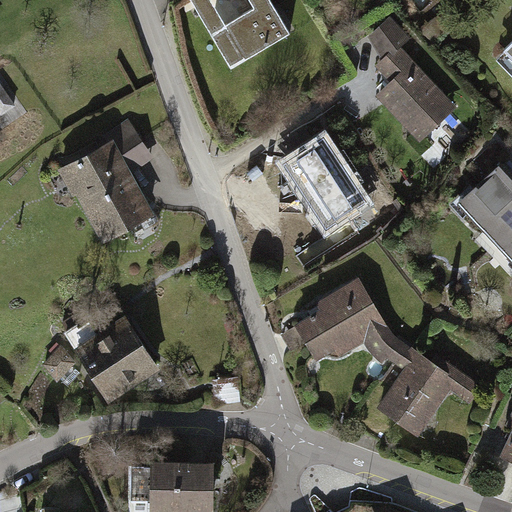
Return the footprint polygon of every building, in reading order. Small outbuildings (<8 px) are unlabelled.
[(272,0),(191,0),(235,74),(295,39),(272,0)] [(511,43),(498,57),(511,71),(511,43)] [(366,81),(429,148),(463,116),(400,49),(366,81)] [(0,115),(2,115),(3,117),(17,108),(2,85),(0,86),(0,115)] [(324,133),(282,159),(325,226),(366,200),(324,133)] [(115,149),(66,178),(111,256),(161,228),(115,149)] [(511,177),(498,163),(448,213),(511,276),(511,177)] [(289,322),(312,375),(361,348),(398,381),(415,357),(392,338),(360,285),(289,322)] [(156,367),(124,312),(67,346),(99,400),(156,367)] [(483,386),(415,357),(398,381),(365,425),(413,445),(450,399),(471,407),(483,386)] [(511,418),(493,462),(511,470),(511,418)] [(201,511),(204,469),(133,465),(130,511),(201,511)]
